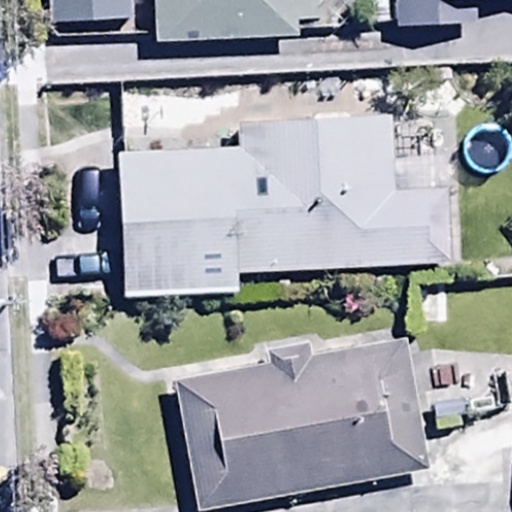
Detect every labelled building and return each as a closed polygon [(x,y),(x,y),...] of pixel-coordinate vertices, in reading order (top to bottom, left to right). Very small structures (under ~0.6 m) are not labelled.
[(122,28),(122,0),(40,0),(40,28),(122,28)] [(146,0),(148,48),(289,41),(288,30),(311,29),(309,0),(146,0)] [(511,0),(389,0),(391,35),(468,32),(467,8),(511,5),(511,0)] [(111,162),(115,306),(233,303),(232,281),(439,275),(437,198),(387,200),(385,127),(228,131),(229,158),(111,162)] [(428,409),(415,342),(303,364),(301,353),(262,361),(264,372),(162,392),(185,511),(237,511),(430,474),(417,411),(428,409)]
